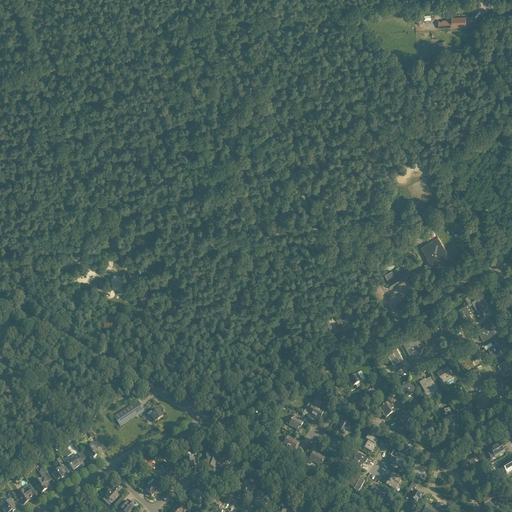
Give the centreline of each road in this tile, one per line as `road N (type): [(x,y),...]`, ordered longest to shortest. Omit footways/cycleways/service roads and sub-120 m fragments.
road 1 (track): [(38,78),(193,411)]
road 2 (unclassified): [(196,413),(0,301)]
road 3 (unclassified): [(366,338),(491,261)]
road 4 (unclassified): [(196,413),(223,427),(321,366)]
road 5 (residential): [(366,338),(390,377),(466,332)]
road 6 (residential): [(247,511),(204,476),(151,510)]
